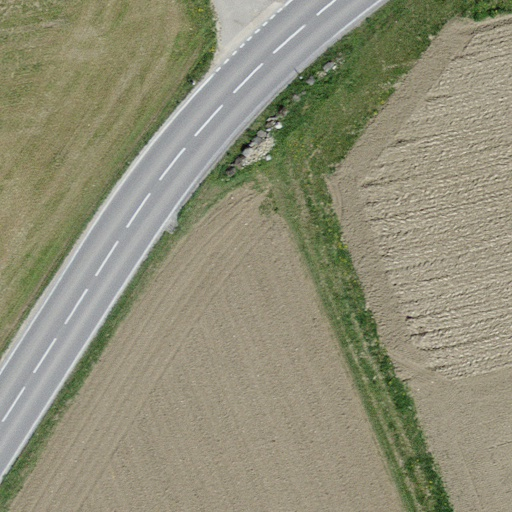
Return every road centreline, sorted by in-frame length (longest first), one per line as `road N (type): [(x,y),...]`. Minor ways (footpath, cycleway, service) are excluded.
road 1 (track): [(226,0),(429,511)]
road 2 (secondary): [(335,0),(257,71),(176,163),(0,419)]
